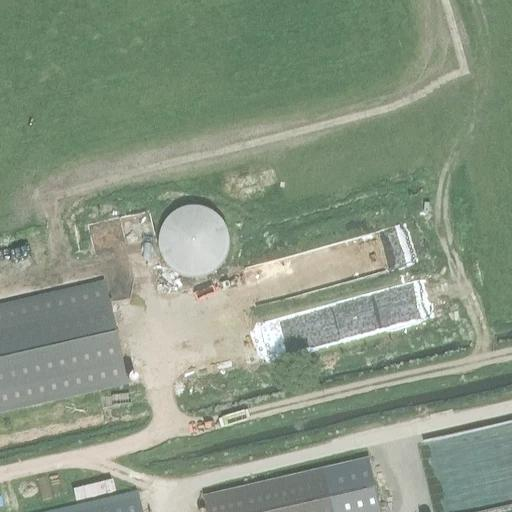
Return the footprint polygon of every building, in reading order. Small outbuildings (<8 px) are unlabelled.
[(168,268),(174,274),(177,276),(183,278),(190,279),(198,279),(205,278),(211,275),(216,272),(221,267),(224,262),(228,255),(229,248),(230,241),(228,234),(226,228),(224,224),(219,219),(214,215),(209,212),(202,209),(195,208),(189,209),(183,210),(177,213),(172,216),(167,221),(163,227),(161,232),(159,240),(159,248),(160,254),(163,261),(168,268)] [(103,283),(0,306),(0,413),(126,385),(103,283)] [(210,372),(249,362),(244,346),(205,356),(210,372)] [(469,511),(456,437),(425,443),(437,511),(469,511)] [(203,496),(207,511),(380,511),(368,458),(203,496)] [(140,511),(136,493),(55,511),(140,511)]
